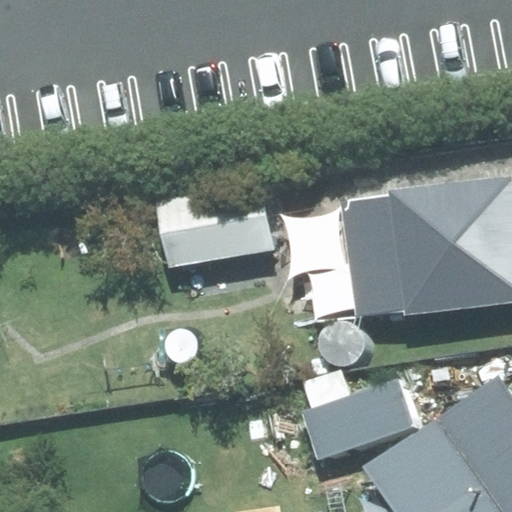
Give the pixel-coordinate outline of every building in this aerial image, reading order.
[(511,177),(410,187),(411,196),(360,201),(371,317),(423,312),(423,316),(511,307),(511,177)] [(175,202),(191,305),(276,291),(271,253),(287,250),(278,186),(175,202)] [(24,367),(0,372),(0,410),(34,403),(24,367)] [(414,380),(315,412),(331,460),(430,427),(414,380)] [(444,497),(425,501),(427,511),(511,511),(511,382),(449,425),(453,432),(429,442),(444,497)]
